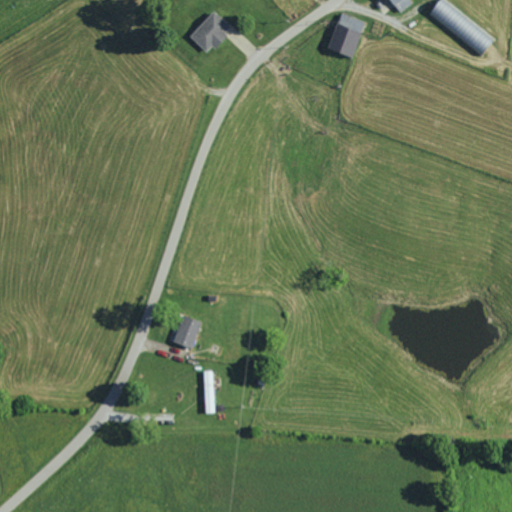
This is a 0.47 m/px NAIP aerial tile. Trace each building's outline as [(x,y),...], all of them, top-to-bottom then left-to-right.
[(393,0),(411,0),(413,2),(402,10),(393,0)] [(229,27),(211,10),(187,36),(205,53),(229,27)] [(343,12),(331,48),(356,58),(367,21),(343,12)] [(190,348),(200,322),(181,314),(171,341),(190,348)] [(213,370),(202,371),(204,412),(214,412),(213,370)]
